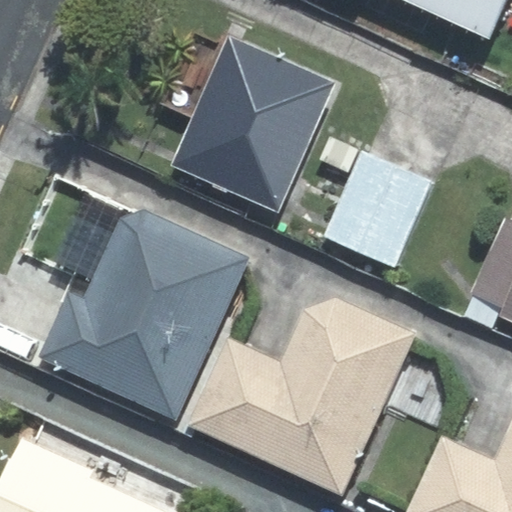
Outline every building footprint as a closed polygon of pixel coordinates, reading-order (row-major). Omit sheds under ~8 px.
[(400,0),(489,41),(507,0),(400,0)] [(246,32),(189,161),(298,210),(355,81),(246,32)] [(375,150),(337,235),(405,266),(444,180),(375,150)] [(58,357),(195,419),(268,257),(162,210),(138,218),(103,296),(88,290),(58,357)] [(511,234),(475,317),(503,329),(511,309),(511,234)] [(206,422),(361,494),(415,375),(431,383),(446,351),(429,343),(434,333),(357,296),(326,307),(300,361),(245,337),(206,422)] [(424,511),(511,511),(511,458),(460,434),(424,511)] [(7,511),(183,511),(38,446),(7,511)]
